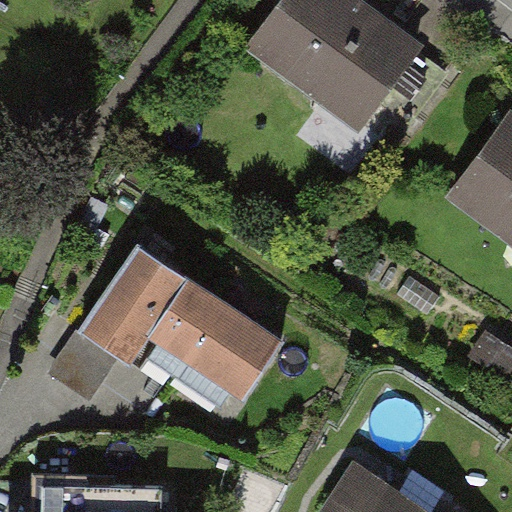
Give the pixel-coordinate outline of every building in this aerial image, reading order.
[(419,50),(349,0),(286,0),(255,43),(328,96),(336,85),(372,111),(379,102),(411,126),(447,77),(416,55),(419,50)] [(511,120),(509,118),(455,193),(511,233),(511,120)] [(189,280),(140,246),(81,331),(130,364),(151,334),(189,280)] [(283,343),(189,280),(151,334),(246,398),(283,343)] [(76,334),(52,367),(96,398),(119,364),(76,334)] [(28,474),(27,511),(162,511),(163,487),(89,485),(89,475),(28,474)] [(416,511),(372,483),(353,511),(416,511)]
